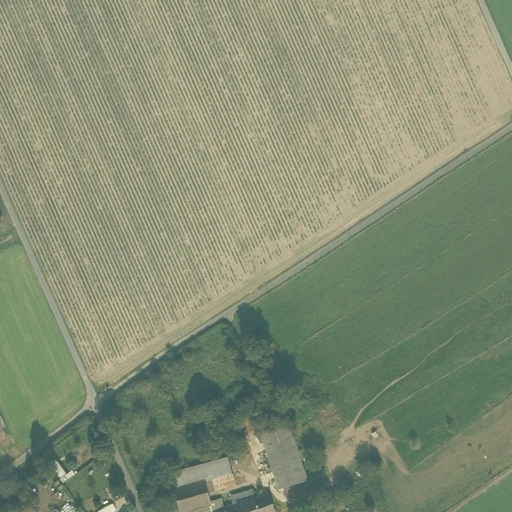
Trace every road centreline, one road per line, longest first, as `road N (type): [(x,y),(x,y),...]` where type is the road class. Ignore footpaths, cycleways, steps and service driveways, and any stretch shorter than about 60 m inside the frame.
road 1 (unclassified): [(95,403),(511,127)]
road 2 (track): [(95,403),(0,186)]
